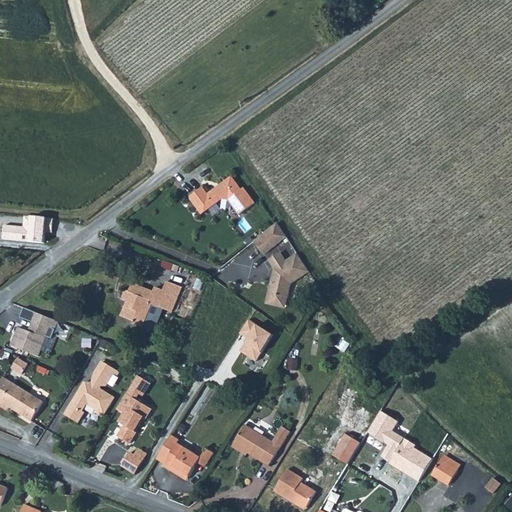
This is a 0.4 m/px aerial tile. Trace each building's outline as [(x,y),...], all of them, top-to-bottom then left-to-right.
[(186,197),(200,214),(220,199),(226,200),(237,216),(253,203),(241,187),(239,189),(230,176),(206,194),(200,187),(186,197)] [(275,223),(252,241),(261,252),(284,236),(275,223)] [(273,305),(276,295),(284,298),(288,282),(306,271),(297,256),(295,253),(284,260),(278,253),(266,260),(272,269),(264,303),(273,305)] [(126,291),(124,290),(119,301),(129,305),(128,308),(126,310),(123,310),(120,317),(132,322),(131,324),(140,328),(145,316),(142,315),(146,304),(168,313),(178,288),(164,282),(160,291),(152,287),(150,291),(130,282),(126,291)] [(281,308),(284,298),(276,295),(273,305),(281,308)] [(57,321),(36,313),(28,331),(18,327),(10,345),(37,356),(49,326),(54,328),(57,321)] [(249,320),(240,334),(248,339),(240,352),(257,362),(273,335),(249,320)] [(17,356),(11,365),(21,371),(26,362),(17,356)] [(99,362),(95,368),(110,378),(112,379),(116,372),(99,362)] [(83,384),(63,415),(75,424),(82,412),(81,411),(85,405),(94,410),(92,412),(100,417),(112,398),(97,389),(98,387),(104,387),(110,378),(95,368),(93,372),(90,385),(83,384)] [(136,375),(129,388),(138,394),(141,396),(149,383),(136,375)] [(30,422),(43,403),(3,378),(0,382),(0,406),(7,411),(8,407),(30,422)] [(195,412),(204,416),(215,390),(206,386),(195,412)] [(129,388),(125,393),(135,399),(138,394),(129,388)] [(144,417),(150,408),(135,399),(125,393),(116,410),(123,413),(118,422),(123,425),(116,436),(128,443),(135,431),(133,430),(142,416),(144,417)] [(380,410),(367,432),(389,446),(382,456),(390,462),(405,438),(393,431),(399,422),(380,410)] [(432,449),(448,433),(438,423),(422,439),(432,449)] [(232,443),(245,451),(267,464),(281,441),(287,432),(279,426),(273,436),(269,442),(242,425),(232,443)] [(166,462),(164,464),(171,468),(173,463),(190,472),(200,454),(178,441),(180,439),(172,434),(158,458),(166,462)] [(346,466),(359,444),(343,436),(331,457),(346,466)] [(390,462),(390,463),(419,482),(433,460),(415,449),(417,446),(405,438),(390,462)] [(134,454),(143,460),(147,454),(138,448),(134,454)] [(121,464),(135,473),(143,460),(134,454),(129,452),(121,464)] [(439,458),(429,473),(448,484),(457,468),(439,458)] [(302,480),(285,470),(273,491),(288,501),(290,499),(306,509),(316,492),(300,483),(302,480)] [(496,494),(504,484),(496,479),(489,488),(496,494)] [(0,506),(9,487),(0,483),(0,506)] [(30,511),(33,507),(25,503),(21,511),(30,511)]
